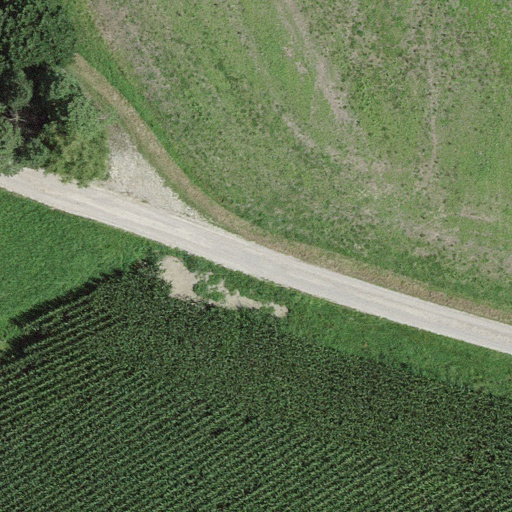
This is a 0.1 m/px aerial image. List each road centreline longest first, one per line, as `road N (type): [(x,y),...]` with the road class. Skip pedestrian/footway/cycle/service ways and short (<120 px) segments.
road 1 (track): [(0,164),(223,250),(511,333)]
road 2 (track): [(0,14),(223,250)]
